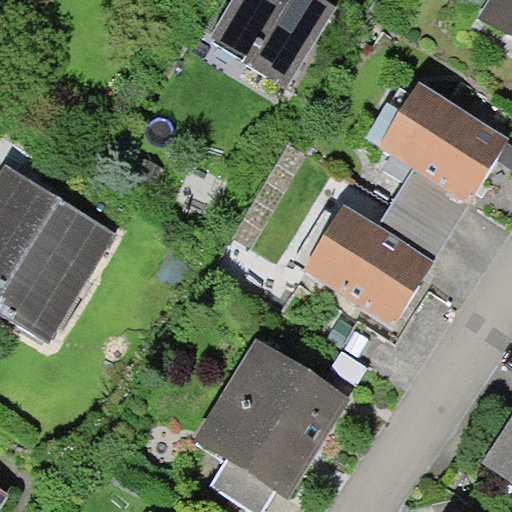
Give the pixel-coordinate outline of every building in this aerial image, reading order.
[(260,0),(223,56),(293,103),(345,24),(309,0),(260,0)] [(511,0),(510,0),(490,30),(511,44),(511,0)] [(449,234),(469,202),(508,140),(420,79),(380,143),(417,167),(393,201),(449,234)] [(0,210),(0,314),(49,346),(117,243),(20,180),(0,210)] [(305,266),(395,325),(449,234),(393,201),(381,222),(344,203),(305,266)] [(204,445),(304,510),(364,420),(264,354),(204,445)] [(511,417),(483,458),(511,479),(511,417)]
